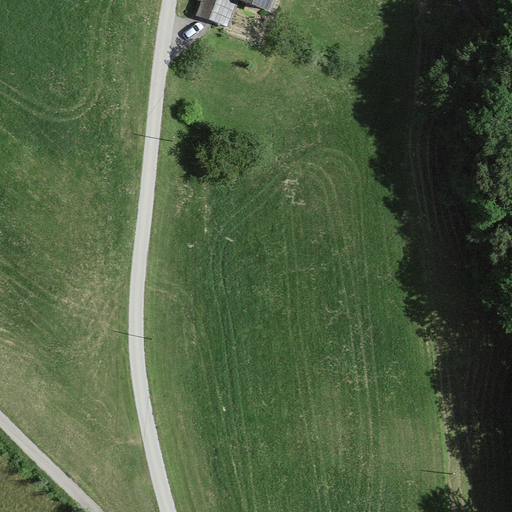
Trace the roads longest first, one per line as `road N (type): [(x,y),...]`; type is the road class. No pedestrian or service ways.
road 1 (unclassified): [(170,511),(135,325),(171,0)]
road 2 (track): [(103,511),(0,412)]
